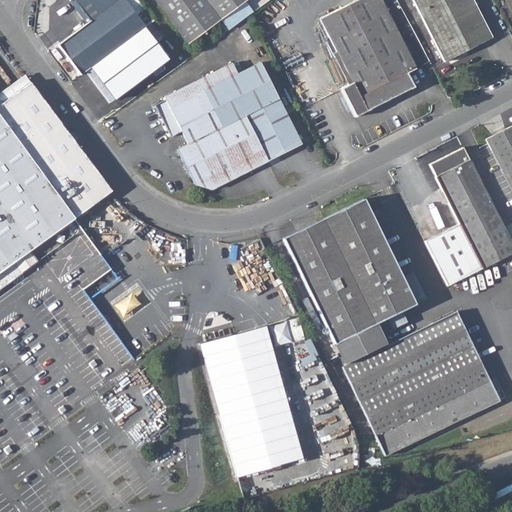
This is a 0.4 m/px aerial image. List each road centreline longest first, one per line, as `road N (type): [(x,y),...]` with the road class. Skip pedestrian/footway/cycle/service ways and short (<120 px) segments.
road 1 (residential): [(0,16),(136,193),(190,220),(257,217),(500,96)]
road 2 (primary): [(511,466),(376,511)]
